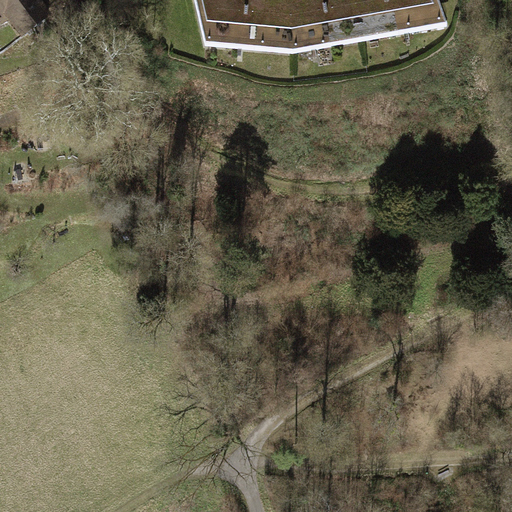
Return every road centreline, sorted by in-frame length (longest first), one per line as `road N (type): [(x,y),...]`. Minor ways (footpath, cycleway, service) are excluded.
road 1 (track): [(117,511),(393,360)]
road 2 (track): [(511,450),(431,465),(301,466),(230,450)]
road 3 (track): [(253,511),(230,450),(219,382)]
